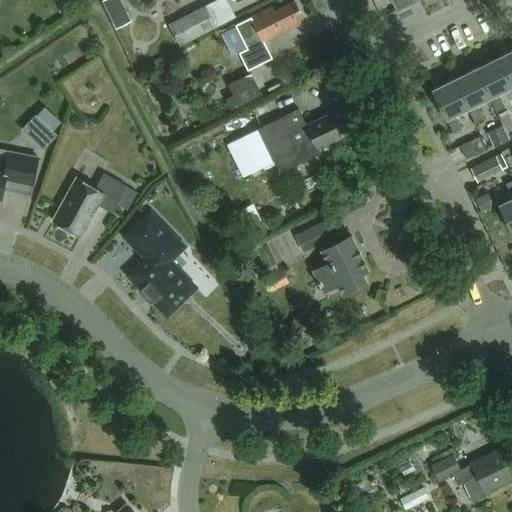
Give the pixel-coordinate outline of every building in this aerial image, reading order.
[(273,5),(236,24),(248,48),(241,52),(249,69),(273,57),(265,40),(299,23),(297,19),(303,16),(295,0),(294,0),(275,9),(273,5)] [(393,0),(398,9),(414,0),(393,0)] [(207,4),(170,24),(181,45),(218,25),(207,4)] [(131,21),(125,7),(111,14),(118,27),(131,21)] [(511,50),(497,57),(511,86),(511,87),(511,50)] [(476,68),(490,96),(497,111),(506,106),(499,92),(511,86),(497,57),(476,68)] [(476,68),(454,79),(468,107),(475,121),(484,117),(477,103),(490,96),(476,68)] [(234,95),(227,99),(232,109),(262,95),(251,73),(229,84),(234,95)] [(454,79),(433,89),(454,132),(462,127),(455,113),(468,107),(454,79)] [(318,147),(359,128),(350,110),(345,113),(342,107),(307,124),(300,108),(245,135),(260,168),(276,160),(281,171),(321,151),(318,147)] [(500,114),(505,124),(511,120),(511,118),(508,110),(500,114)] [(35,113),(21,128),(43,148),(56,133),(35,113)] [(510,139),(504,128),(490,135),(496,146),(510,139)] [(183,164),(224,146),(218,131),(176,149),(183,164)] [(466,159),(486,149),(479,136),(460,146),(466,159)] [(0,199),(2,199),(6,178),(33,184),(39,156),(0,148),(0,199)] [(477,183),(503,170),(496,156),(470,168),(477,183)] [(96,187),(77,177),(53,220),(82,236),(99,204),(113,212),(128,185),(105,172),(96,187)] [(511,194),(511,197),(500,204),(511,229),(511,180),(506,183),(511,194)] [(138,192),(128,187),(119,204),(128,209),(138,192)] [(154,299),(167,313),(195,286),(169,259),(184,245),(151,211),(126,235),(148,257),(130,274),(143,288),(140,291),(151,302),(154,299)] [(293,233),(302,251),(317,244),(308,226),(293,233)] [(344,291),(366,280),(362,272),(368,269),(351,236),(322,250),(329,263),(314,271),(324,291),(340,284),(344,291)] [(472,500),(487,492),(486,490),(511,477),(511,441),(471,461),(478,476),(464,483),(472,500)] [(438,480),(460,470),(453,454),(431,465),(438,480)] [(424,487),(401,499),(406,508),(429,497),(424,487)]
